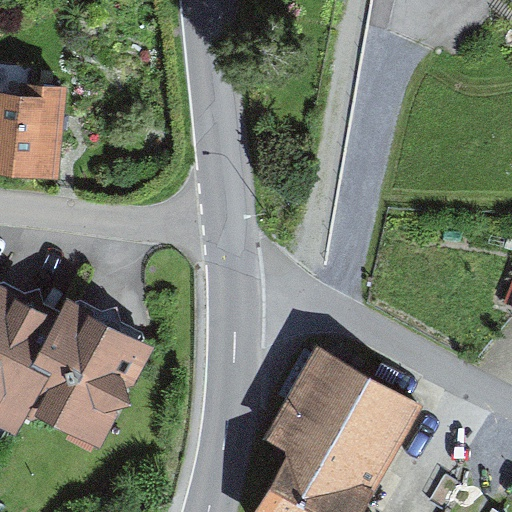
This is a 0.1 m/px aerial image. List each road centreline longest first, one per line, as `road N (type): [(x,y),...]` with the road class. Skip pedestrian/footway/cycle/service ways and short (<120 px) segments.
road 1 (unclassified): [(233,274),(266,277),(332,320),(511,407)]
road 2 (tertiary): [(215,0),(233,274)]
road 3 (tertiary): [(233,274),(233,383),(207,511)]
